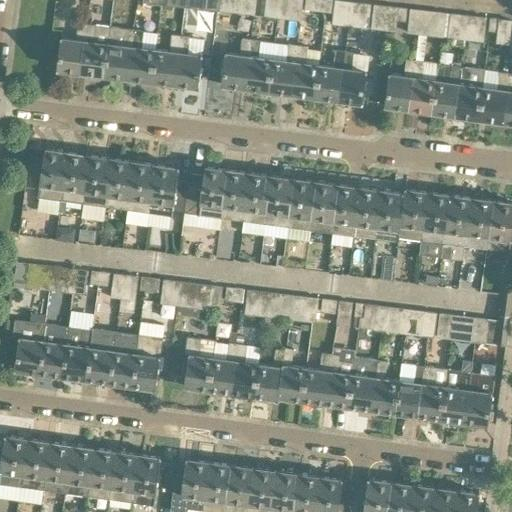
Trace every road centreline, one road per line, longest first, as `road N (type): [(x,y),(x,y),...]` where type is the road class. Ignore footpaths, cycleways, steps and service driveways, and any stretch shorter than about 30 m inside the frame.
road 1 (residential): [(511,167),(0,108)]
road 2 (residential): [(486,465),(0,400)]
